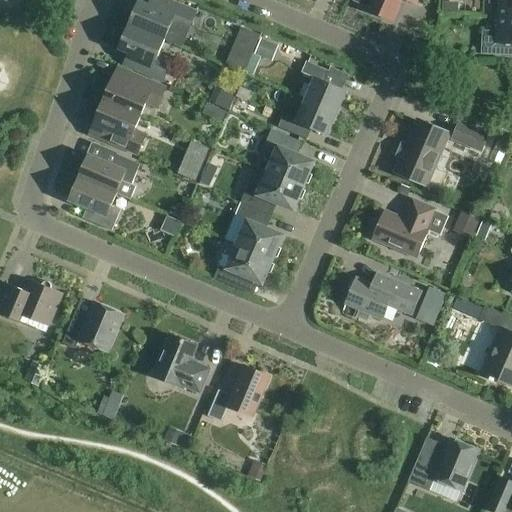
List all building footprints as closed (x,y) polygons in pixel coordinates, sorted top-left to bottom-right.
[(140,1),(130,25),(165,40),(182,47),(198,10),(173,0),(150,0),(148,5),(140,1)] [(408,0),(418,4),(419,0),(356,0),(370,6),(368,10),(394,21),(402,0),(408,0)] [(511,0),(501,0),(501,17),(511,17),(511,0)] [(511,17),(501,17),(500,31),(484,30),(483,54),(511,55),(511,17)] [(123,66),(139,72),(163,82),(173,59),(159,53),(165,40),(130,25),(119,49),(129,53),(123,66)] [(241,29),(234,47),(252,54),(260,37),(241,29)] [(260,38),(254,54),(272,62),(278,46),(260,38)] [(252,77),(261,58),(253,54),(245,74),(252,77)] [(307,100),(338,113),(347,91),(325,82),(330,71),(308,61),(303,72),(316,78),(307,100)] [(114,78),(104,101),(141,117),(147,103),(158,107),(166,87),(119,67),(114,78)] [(209,102),(229,110),(236,96),(215,87),(209,102)] [(328,135),(338,113),(307,100),(302,111),(288,106),(279,127),(301,136),(306,125),(328,135)] [(90,135),(112,144),(138,155),(146,134),(135,130),(141,117),(104,101),(90,135)] [(222,122),(226,113),(217,109),(212,117),(222,122)] [(427,184),(449,134),(420,121),(398,171),(427,184)] [(458,124),(451,140),(481,153),(488,137),(458,124)] [(268,170),(305,186),(316,161),(296,153),(301,141),(273,129),(264,150),(275,154),(268,170)] [(89,155),(80,177),(117,193),(117,194),(130,200),(136,186),(132,185),(141,164),(118,155),(114,166),(89,155)] [(171,173),(190,181),(198,163),(178,155),(171,173)] [(295,211),(305,186),(268,170),(262,186),(251,181),(242,202),(270,214),(275,202),(295,211)] [(210,187),(214,177),(204,173),(200,183),(210,187)] [(95,210),(90,221),(113,230),(121,210),(112,206),(117,194),(117,193),(80,177),(70,199),(95,210)] [(386,211),(374,239),(418,257),(429,231),(440,236),(448,217),(435,211),(436,209),(414,199),(408,213),(411,214),(408,220),(386,211)] [(237,244),(274,260),(285,235),(264,226),(269,214),(242,203),(236,215),(247,220),(237,244)] [(172,206),(169,214),(177,217),(180,209),(172,206)] [(453,231),(472,239),(480,219),(462,211),(453,231)] [(475,238),(485,242),(493,224),(483,220),(475,238)] [(264,284),(274,260),(237,244),(231,258),(227,268),(220,265),(215,278),(238,287),(243,276),(264,284)] [(218,264),(220,265),(227,268),(231,258),(222,254),(218,264)] [(347,303),(358,307),(354,317),(369,324),(373,314),(384,319),(390,304),(413,314),(423,292),(377,273),(372,284),(358,278),(347,303)] [(6,283),(0,297),(0,312),(7,315),(26,323),(47,332),(49,326),(50,326),(64,293),(51,288),(52,285),(51,283),(49,282),(47,281),(44,282),(43,284),(30,279),(26,291),(18,287),(6,283)] [(446,295),(430,288),(417,319),(434,326),(446,295)] [(108,351),(124,314),(96,302),(90,315),(78,309),(64,342),(77,348),(80,339),(108,351)] [(501,329),(482,374),(511,386),(511,318),(485,307),(480,320),(501,329)] [(197,363),(192,361),(198,346),(170,334),(153,375),(181,386),(182,385),(201,393),(211,368),(197,362),(197,363)] [(33,363),(25,381),(38,386),(46,369),(33,363)] [(219,391),(208,417),(222,422),(228,407),(253,417),(270,377),(245,366),(232,396),(219,391)] [(365,395),(382,399),(385,387),(368,382),(365,395)] [(103,416),(114,421),(124,396),(112,391),(110,399),(103,416)] [(164,440),(187,449),(192,436),(170,426),(164,440)] [(464,489),(480,451),(452,439),(442,464),(429,458),(418,484),(431,490),(436,478),(464,489)] [(248,475),(261,481),(268,465),(255,459),(248,475)] [(489,509),(495,511),(511,511),(511,482),(502,479),(489,509)]
